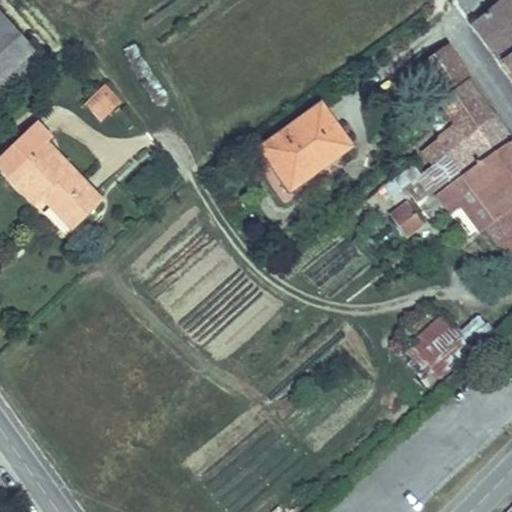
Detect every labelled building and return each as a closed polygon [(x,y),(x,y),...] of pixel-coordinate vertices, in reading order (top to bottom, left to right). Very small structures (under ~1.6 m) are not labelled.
[(511,2),(470,36),(499,75),(511,65),(511,2)] [(0,86),(36,56),(0,13),(0,86)] [(125,53),(148,95),(161,88),(137,46),(125,53)] [(467,88),(443,54),(414,76),(436,109),(467,88)] [(511,65),(499,75),(511,92),(511,65)] [(106,115),(119,102),(104,87),(91,100),(106,115)] [(418,156),(428,170),(444,157),(455,150),(491,124),(489,121),(467,88),(436,109),(422,119),(439,142),(418,156)] [(320,147),(328,157),(344,145),(312,104),(258,146),(281,176),(320,147)] [(510,150),(491,124),(455,150),(471,174),(510,150)] [(76,236),(106,207),(44,145),(48,140),(33,125),(0,157),(0,177),(32,209),(41,201),(76,236)] [(290,187),(328,157),(320,147),(281,176),(290,187)] [(430,200),(441,215),(455,204),(469,194),(491,225),(511,209),(511,152),(510,150),(471,174),(460,181),(430,200)] [(444,157),(460,181),(471,174),(455,150),(444,157)] [(425,201),(430,200),(460,181),(444,157),(428,170),(411,183),(425,201)] [(455,204),(478,235),(481,233),(491,225),(469,194),(455,204)] [(384,213),(405,242),(425,228),(404,199),(384,213)] [(504,263),(511,256),(511,209),(491,225),(481,233),(504,263)] [(473,349),(490,329),(474,315),(457,335),(473,349)] [(440,319),(401,352),(430,385),(469,352),(440,319)]
